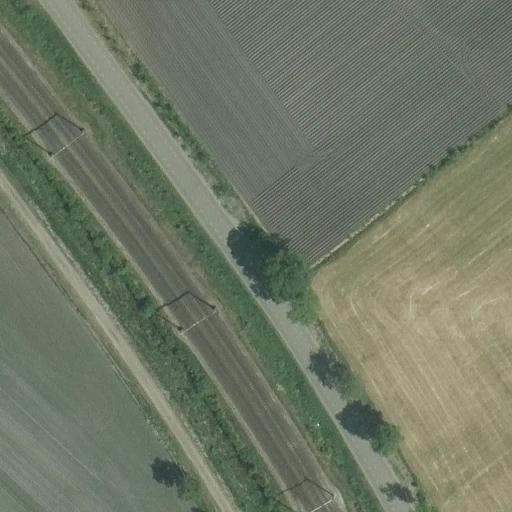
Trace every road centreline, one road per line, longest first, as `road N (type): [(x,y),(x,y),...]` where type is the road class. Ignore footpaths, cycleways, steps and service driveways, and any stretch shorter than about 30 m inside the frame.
road 1 (tertiary): [(400,511),(314,365),(54,0)]
road 2 (track): [(227,511),(153,393),(0,180)]
